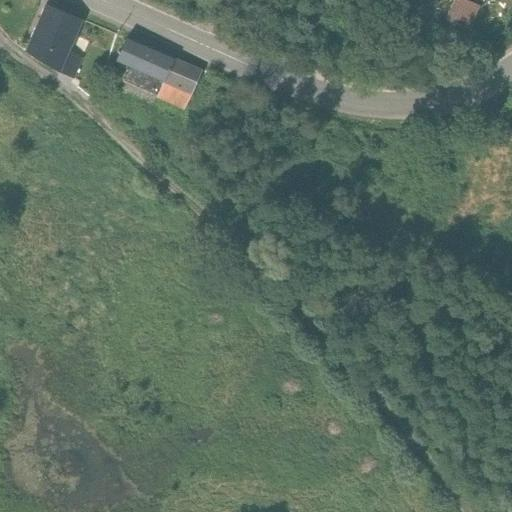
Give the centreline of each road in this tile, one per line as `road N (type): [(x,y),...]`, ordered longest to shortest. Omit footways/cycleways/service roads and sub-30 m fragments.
road 1 (track): [(464,511),(334,350),(225,236),(0,39)]
road 2 (tertiary): [(99,0),(228,60),(361,102),(417,105),(469,93),(511,71)]
